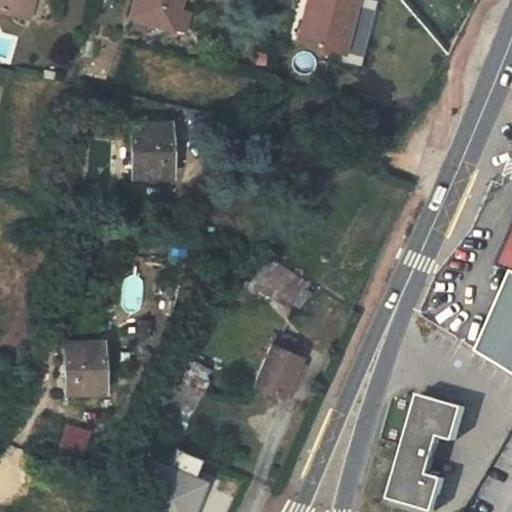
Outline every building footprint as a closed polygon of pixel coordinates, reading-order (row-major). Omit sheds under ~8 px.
[(0,0),(0,9),(27,17),(32,0),(0,0)] [(180,0),(135,0),(131,18),(183,33),(189,12),(178,9),(180,0)] [(307,0),(306,7),(312,9),(305,43),(343,51),(340,62),(360,67),(377,2),(371,0),(307,0)] [(298,41),(305,43),(312,9),(306,7),(298,41)] [(168,122),(129,123),(132,175),(171,174),(168,122)] [(511,234),(498,265),(511,271),(511,234)] [(250,282),(289,306),(305,282),(267,258),(250,282)] [(511,276),(480,349),(511,368),(511,276)] [(270,344),(270,345),(276,347),(281,336),(275,333),(270,344)] [(270,345),(253,383),(283,397),(300,357),(298,356),(302,346),(281,336),(276,347),(270,345)] [(100,341),(63,342),(65,391),(100,390),(100,341)] [(193,373),(165,424),(183,434),(210,382),(193,373)] [(414,394),(385,499),(431,511),(439,480),(424,475),(435,435),(452,439),(461,407),(414,394)] [(90,432),(68,426),(61,448),(83,454),(90,432)] [(188,511),(201,481),(150,460),(130,509),(137,511),(188,511)]
